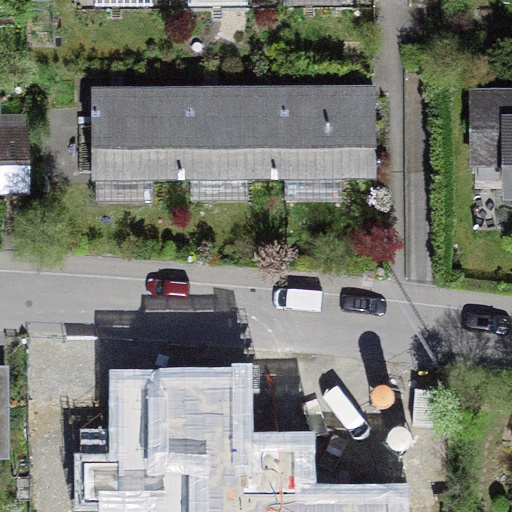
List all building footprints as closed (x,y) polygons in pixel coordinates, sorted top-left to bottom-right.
[(378,175),(376,93),(290,96),(293,183),(294,198),(346,196),(346,176),(378,175)] [(511,93),(467,93),(467,164),(498,164),(498,210),(511,209),(511,93)] [(293,183),(290,96),(179,100),(182,188),(199,187),(200,204),(259,202),(258,185),(293,183)] [(159,188),(182,188),(179,100),(87,103),(90,188),(109,188),(110,205),(160,203),(159,188)] [(0,136),(0,189),(30,190),(31,137),(0,136)] [(157,511),(399,511),(400,500),(241,501),(241,383),(119,383),(120,507),(158,507),(157,511)]
